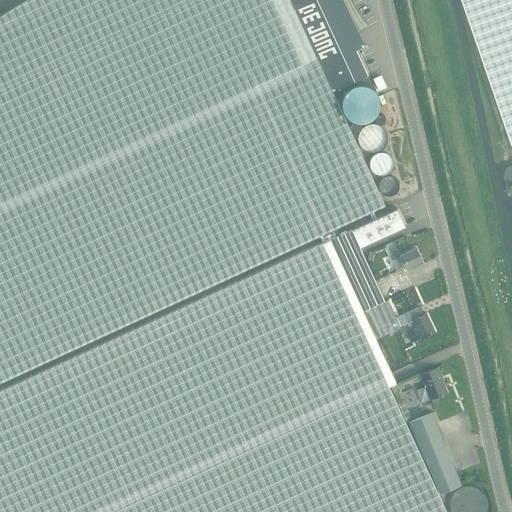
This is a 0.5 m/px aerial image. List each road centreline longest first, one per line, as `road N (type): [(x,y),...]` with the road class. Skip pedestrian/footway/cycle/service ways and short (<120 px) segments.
road 1 (unclassified): [(505,511),(382,0)]
road 2 (unknown): [(409,0),(511,442)]
